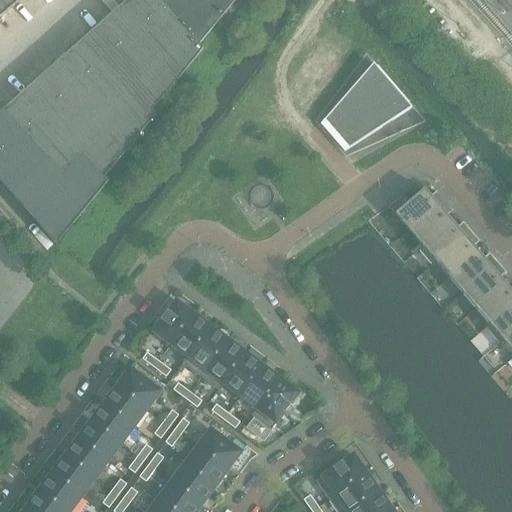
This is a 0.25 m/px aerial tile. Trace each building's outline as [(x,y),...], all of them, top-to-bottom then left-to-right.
[(0,113),(0,183),(56,246),(82,215),(109,182),(104,178),(130,148),(156,116),(151,112),(177,82),(203,50),(199,46),(224,16),(236,0),(128,0),(115,12),(85,38),(56,64),(26,91),(0,113)] [(0,0),(0,18),(21,0),(0,0)] [(411,109),(373,65),(320,125),(344,153),(411,109)] [(409,232),(444,203),(436,194),(431,199),(424,191),(410,203),(404,197),(389,208),(409,232)] [(419,251),(452,223),(446,216),(451,212),(444,203),(409,232),(422,247),(418,250),(419,251)] [(432,267),(470,234),(463,225),(457,230),(452,223),(419,251),(432,267)] [(449,279),(478,254),(472,247),(478,243),(470,234),(432,267),(433,267),(436,264),(449,279)] [(462,294),(497,265),(489,256),(484,261),(478,254),(449,279),(462,294)] [(476,310),(505,285),(499,278),(505,274),(497,265),(462,294),(476,310)] [(485,328),(511,305),(511,289),(510,292),(505,285),(476,310),(488,324),(484,327),(485,328)] [(171,347),(194,316),(176,302),(153,333),(171,347)] [(499,344),(511,332),(511,305),(485,328),(499,344)] [(188,360),(211,329),(194,316),(171,347),(187,359),(188,360)] [(201,379),(228,342),(211,329),(188,360),(187,359),(182,365),(201,379)] [(511,352),(511,332),(499,344),(499,345),(503,341),(511,352)] [(223,385),(246,355),(228,342),(201,379),(219,393),(224,386),(223,385)] [(159,363),(147,354),(142,360),(154,369),(159,363)] [(240,398),(263,368),(246,355),(223,385),(224,386),(240,398)] [(171,372),(159,363),(154,369),(166,378),(171,372)] [(257,411),(280,381),(263,368),(240,398),(256,411),(257,411)] [(160,393),(130,370),(116,388),(147,411),(160,393)] [(271,431),(299,394),(280,381),(257,411),(256,411),(251,417),(271,431)] [(190,393),(178,385),(173,391),(185,400),(190,393)] [(147,411),(116,388),(103,406),(134,429),(147,411)] [(202,402),(190,393),(185,400),(197,409),(202,402)] [(134,429),(103,406),(90,423),(121,446),(134,429)] [(228,415),(216,406),(211,412),(223,421),(228,415)] [(169,428),(178,416),(172,411),(163,423),(169,428)] [(240,423),(228,415),(223,421),(235,430),(240,423)] [(180,437),(189,425),(183,420),(174,432),(180,437)] [(121,446),(90,423),(77,440),(108,463),(121,446)] [(160,440),(169,428),(163,423),(154,435),(160,440)] [(257,436),(245,427),(240,434),(252,443),(257,436)] [(241,453),(210,430),(197,449),(227,472),(241,453)] [(171,449),(180,437),(174,432),(165,444),(171,449)] [(108,463),(77,440),(64,457),(95,480),(108,463)] [(143,463),(152,451),(146,446),(137,458),(143,463)] [(227,472),(197,449),(184,466),(214,489),(227,472)] [(155,471),(163,459),(157,454),(148,466),(155,471)] [(328,501),(366,475),(353,456),(315,483),(328,501)] [(95,480),(64,457),(51,475),(82,498),(95,480)] [(134,475),(143,463),(137,458),(128,470),(134,475)] [(146,483),(155,471),(148,466),(139,478),(146,483)] [(214,489),(184,466),(171,483),(201,506),(214,489)] [(71,511),(82,498),(51,475),(38,492),(64,511),(71,511)] [(350,511),(379,492),(366,475),(328,501),(335,511),(350,511)] [(117,497),(126,486),(120,481),(111,492),(117,497)] [(197,511),(201,506),(171,483),(158,501),(172,511),(197,511)] [(129,506),(137,494),(131,489),(122,501),(129,506)] [(64,511),(38,492),(25,510),(28,511),(64,511)] [(109,509),(117,497),(111,492),(102,504),(109,509)] [(388,511),(391,510),(379,492),(350,511),(388,511)] [(313,511),(318,508),(310,496),(303,501),(310,511),(313,511)] [(123,511),(129,506),(122,501),(113,511),(123,511)] [(172,511),(158,501),(149,511),(172,511)]
